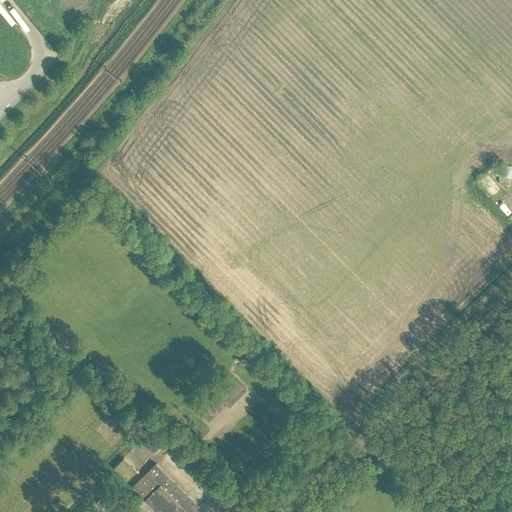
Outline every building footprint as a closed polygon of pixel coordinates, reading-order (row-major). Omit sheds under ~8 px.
[(67,0),(84,13),(94,0),(67,0)] [(0,25),(0,72),(0,73),(23,57),(0,25)] [(498,177),(511,178),(511,170),(511,169),(500,168),(498,177)] [(254,348),(242,356),(249,366),(261,357),(254,348)] [(200,412),(208,420),(226,403),(229,406),(246,389),(234,377),(200,412)] [(180,438),(162,420),(156,427),(173,444),(180,438)] [(114,467),(127,480),(137,470),(124,457),(114,467)] [(144,498),(145,499),(144,500),(148,504),(149,503),(157,511),(193,511),(199,506),(156,462),(132,486),(145,498),(144,498)]
